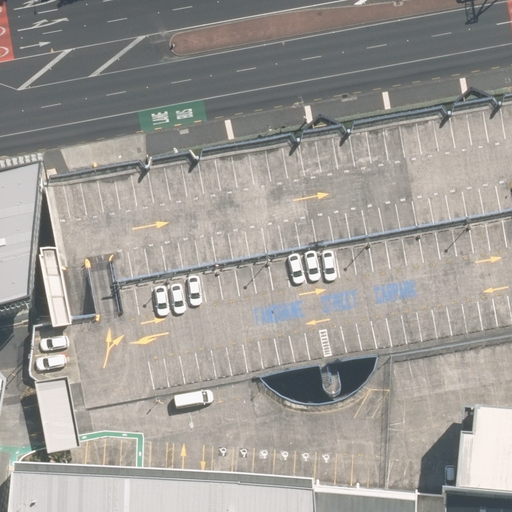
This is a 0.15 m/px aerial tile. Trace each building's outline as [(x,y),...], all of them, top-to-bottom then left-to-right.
[(511,100),(106,177),(48,188),(86,408),(79,475),(420,495),(446,497),(446,493),(456,494),(463,412),(511,415),(511,100)] [(47,180),(0,189),(0,318),(30,314),(47,180)] [(66,378),(36,383),(48,455),(77,450),(66,378)] [(511,415),(463,412),(456,494),(511,498),(511,415)] [(79,475),(17,472),(14,511),(418,511),(420,495),(79,475)] [(446,497),(445,511),(511,511),(511,498),(456,494),(446,493),(446,497)]
